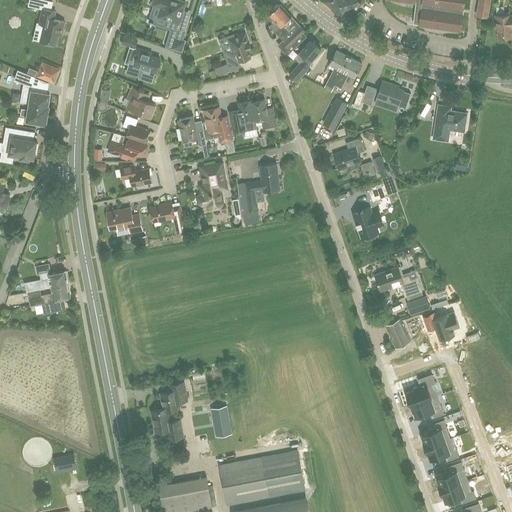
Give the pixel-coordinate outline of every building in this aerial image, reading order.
[(189,16),(181,13),(184,3),(175,0),(155,0),(154,2),(156,4),(151,20),(150,20),(150,21),(153,22),(172,28),(167,46),(182,50),(184,41),(182,40),(185,30),(189,16)] [(336,5),(350,16),(361,1),(360,0),(328,0),(330,1),(328,3),(334,7),(336,5)] [(392,0),(416,3),(414,19),(419,20),(418,25),(460,32),(464,10),(465,0),(392,0)] [(479,0),(477,15),(487,17),(490,0),(479,0)] [(300,25),(286,10),(280,4),(269,14),(269,15),(267,17),(273,23),(270,26),(284,40),(282,43),(286,47),(283,50),(287,54),(307,36),(304,33),(306,31),(301,25),(300,25)] [(55,11),(42,8),(39,24),(43,25),(42,31),(44,31),(41,41),(56,44),(59,30),(63,31),(65,21),(54,19),(55,11)] [(509,14),(495,15),(496,29),(498,29),(499,38),(511,37),(510,26),(511,26),(511,14),(509,15),(509,14)] [(247,44),(249,43),(245,31),(238,34),(237,32),(227,36),(232,50),(227,51),(231,62),(239,60),(251,56),(247,44)] [(125,36),(122,43),(135,47),(137,40),(125,36)] [(289,75),(296,81),(307,68),(306,67),(317,56),(315,54),(321,48),(311,39),(300,52),(306,58),(302,63),(300,62),(289,75)] [(139,77),(151,81),(155,71),(156,72),(160,58),(149,55),(150,52),(137,48),(135,54),(138,55),(135,64),(130,63),(127,72),(140,76),(139,77)] [(324,87),(331,91),(349,56),(337,49),(329,64),(335,66),(324,87)] [(362,62),(349,56),(331,91),(332,91),(339,77),(345,81),(349,74),(354,77),(362,62)] [(254,58),(255,70),(265,68),(263,57),(254,58)] [(43,63),(38,75),(54,82),(59,69),(43,63)] [(228,63),(216,67),(218,74),(230,70),(228,63)] [(34,77),(17,70),(14,80),(33,86),(34,77)] [(320,83),(324,76),(318,73),(314,81),(320,83)] [(383,80),(377,97),(387,100),(385,106),(396,110),(398,104),(405,107),(410,93),(403,91),(403,89),(398,88),(399,85),(383,80)] [(368,86),(367,87),(362,101),(371,104),(376,89),(368,86)] [(151,95),(145,92),(132,87),(127,97),(131,99),(128,106),(124,105),(150,116),(155,104),(148,101),(151,95)] [(27,116),(27,120),(46,123),(49,106),(47,106),(49,93),(32,90),(31,94),(25,93),(24,99),(30,100),(28,110),(22,109),(21,114),(27,116)] [(330,111),(324,123),(334,128),(340,117),(347,103),(337,98),(330,111)] [(251,100),(255,120),(261,119),(263,128),(277,126),(274,110),(266,111),(264,99),(252,102),(251,100)] [(255,120),(251,100),(239,102),(240,108),(229,111),(234,133),(257,128),(255,120)] [(438,105),(433,138),(448,140),(449,129),(454,130),(453,137),(462,138),(463,131),(464,131),(467,113),(450,110),(451,106),(438,105)] [(225,142),(227,150),(227,153),(235,151),(228,119),(222,120),(219,106),(204,110),(206,120),(202,123),(205,138),(212,137),(211,131),(217,129),(220,143),(225,142)] [(127,136),(147,143),(145,142),(149,130),(136,125),(138,119),(127,115),(123,125),(129,128),(127,136)] [(207,144),(205,138),(202,123),(202,122),(196,124),(196,123),(194,121),(193,116),(179,119),(183,140),(184,145),(187,146),(191,145),(192,143),(191,139),(199,137),(200,145),(207,144)] [(36,143),(37,140),(24,138),(25,130),(6,127),(3,142),(10,144),(9,152),(2,151),(0,160),(12,162),(14,155),(20,156),(20,158),(29,159),(30,157),(33,158),(34,153),(36,153),(38,143),(36,143)] [(109,150),(115,153),(134,160),(137,153),(142,155),(147,143),(127,136),(120,133),(120,134),(122,135),(119,142),(112,140),(109,150)] [(169,137),(173,144),(177,142),(173,134),(169,137)] [(348,148),(333,153),(339,170),(362,162),(358,152),(365,150),(360,137),(346,142),(348,148)] [(182,150),(174,151),(176,160),(184,158),(182,150)] [(372,157),(377,171),(379,171),(380,174),(390,170),(388,164),(385,165),(381,153),(372,157)] [(206,207),(212,211),(221,209),(225,203),(222,191),(229,189),(223,161),(199,165),(202,184),(198,184),(200,193),(199,193),(196,197),(197,204),(202,207),(206,206),(206,207)] [(254,181),(245,182),(249,212),(258,211),(257,201),(265,200),(263,191),(280,189),(278,175),(276,175),(274,164),(276,164),(276,163),(260,165),(262,182),(254,183),(254,181)] [(134,164),(121,167),(123,178),(130,177),(132,186),(152,181),(149,168),(135,171),(134,164)] [(355,180),(343,184),(345,188),(353,185),(353,186),(361,184),(359,180),(355,182),(355,180)] [(0,182),(0,208),(3,210),(10,196),(0,190),(0,185),(1,183),(0,182)] [(382,187),(369,191),(373,202),(388,197),(386,197),(382,187)] [(172,206),(172,203),(171,202),(164,203),(164,204),(150,207),(153,221),(174,217),(178,234),(186,232),(180,204),(172,206)] [(110,228),(117,226),(117,229),(129,227),(131,232),(142,230),(139,214),(132,215),(131,207),(107,212),(110,228)] [(370,209),(355,214),(357,222),(359,228),(362,236),(368,234),(371,233),(377,231),(376,227),(375,224),(377,223),(381,222),(378,213),(374,214),(372,215),(371,212),(370,209)] [(150,235),(143,237),(145,243),(152,241),(150,235)] [(50,278),(51,286),(68,283),(65,270),(50,273),(48,264),(36,266),(38,273),(40,273),(42,279),(50,278)] [(398,266),(375,274),(381,290),(396,285),(399,292),(405,289),(408,296),(422,291),(418,276),(410,279),(409,274),(402,277),(398,266)] [(70,296),(68,283),(51,286),(53,293),(30,298),(31,305),(43,303),(43,305),(50,304),(51,311),(65,308),(63,297),(70,296)] [(426,295),(416,299),(407,302),(409,308),(411,314),(430,307),(426,295)] [(460,326),(458,320),(454,311),(448,313),(447,313),(438,317),(435,311),(423,316),(428,329),(435,327),(440,339),(455,334),(453,329),(460,326)] [(409,331),(399,335),(407,357),(426,350),(422,339),(420,334),(426,332),(425,332),(422,321),(415,323),(417,328),(409,331)] [(484,353),(485,367),(489,367),(490,380),(510,378),(509,362),(502,363),(501,357),(491,357),(491,353),(484,353)] [(210,381),(210,372),(196,373),(197,382),(210,381)] [(410,404),(438,394),(434,383),(436,382),(432,373),(418,378),(420,385),(413,387),(414,389),(406,392),(410,404)] [(179,402),(188,400),(184,382),(175,383),(169,384),(171,391),(161,393),(163,408),(152,411),(164,409),(164,411),(168,411),(180,409),(179,402)] [(438,394),(410,404),(413,411),(414,415),(415,416),(423,413),(423,415),(430,413),(432,417),(444,413),(438,394)] [(498,445),(511,440),(511,404),(491,412),(491,413),(492,412),(497,424),(491,426),(493,433),(494,433),(496,438),(495,438),(498,445)] [(215,427),(230,425),(226,406),(212,409),(215,427)] [(152,411),(156,432),(167,430),(169,439),(184,437),(182,431),(181,419),(170,421),(168,411),(164,411),(164,409),(152,411)] [(429,432),(421,435),(425,446),(450,438),(450,437),(444,419),(434,422),(435,427),(428,429),(429,432)] [(450,438),(425,446),(430,458),(438,455),(439,458),(445,455),(447,460),(459,455),(453,436),(450,437),(450,438)] [(227,503),(305,489),(298,450),(219,465),(227,503)] [(57,472),(76,468),(74,453),(54,457),(57,472)] [(441,489),(468,479),(461,461),(449,465),(450,470),(444,472),(444,474),(436,477),(441,489)] [(198,511),(198,509),(212,507),(212,506),(217,506),(213,485),(209,486),(207,477),(167,484),(166,476),(158,478),(164,511),(198,511)] [(472,490),(468,479),(441,489),(445,501),(453,498),(454,500),(460,498),(462,503),(476,497),(474,490),(472,490)] [(56,486),(58,495),(69,492),(67,483),(56,486)] [(309,511),(308,502),(258,511),(309,511)] [(475,511),(481,510),(479,502),(463,507),(465,511),(475,511)]
